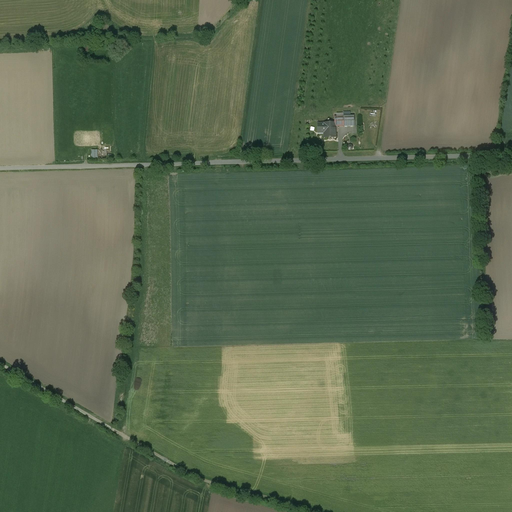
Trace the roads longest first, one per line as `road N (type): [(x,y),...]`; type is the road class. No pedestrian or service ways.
road 1 (unclassified): [(0,168),(511,154)]
road 2 (track): [(124,437),(197,478),(316,511)]
road 3 (unclassified): [(0,364),(124,437)]
